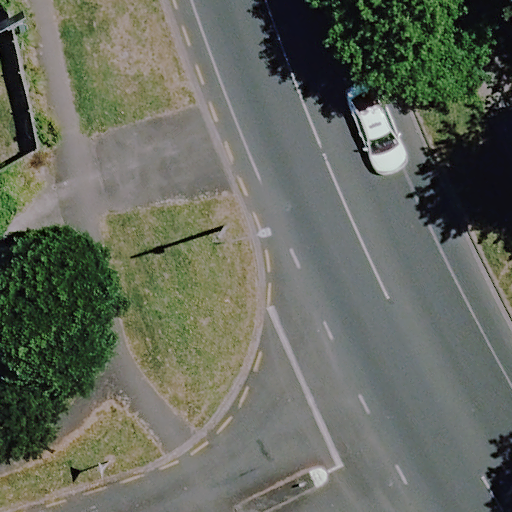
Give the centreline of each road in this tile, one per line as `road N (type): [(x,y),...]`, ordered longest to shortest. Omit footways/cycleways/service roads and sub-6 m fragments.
road 1 (secondary): [(445,425),(319,147),(267,0)]
road 2 (residential): [(249,511),(445,425)]
